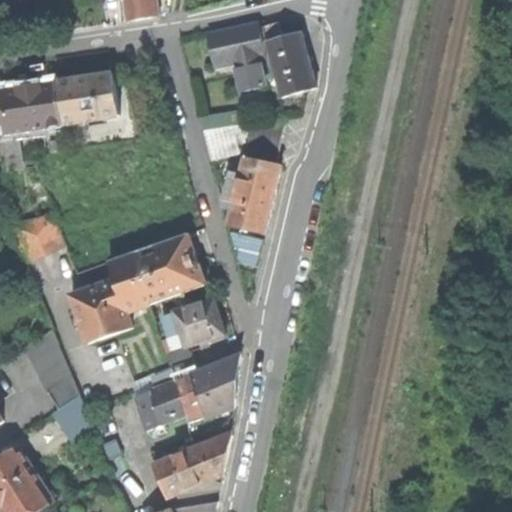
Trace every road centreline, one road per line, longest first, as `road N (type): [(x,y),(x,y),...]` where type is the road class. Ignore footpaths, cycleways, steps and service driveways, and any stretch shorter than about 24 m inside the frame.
road 1 (residential): [(356,0),(325,140),(298,205),(248,511)]
road 2 (residential): [(0,60),(333,0)]
